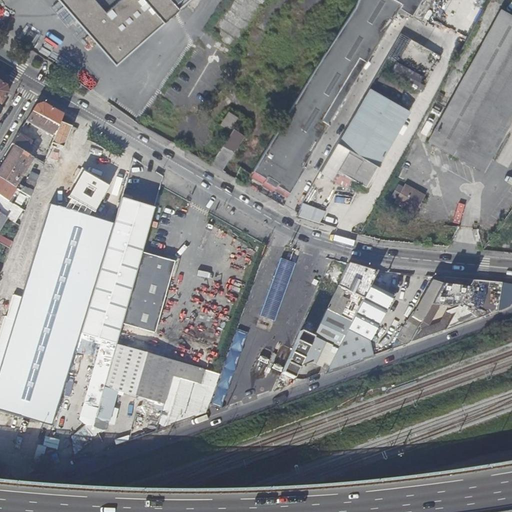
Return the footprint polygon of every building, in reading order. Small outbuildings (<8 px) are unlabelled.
[(190,0),(59,0),(116,65),(190,0)] [(359,0),(355,10),(252,173),(288,195),(304,170),(301,168),(399,8),(413,15),(422,0),(359,0)] [(476,167),(511,101),(511,14),(503,10),(429,142),(476,167)] [(416,89),(420,83),(423,78),(396,63),(389,74),(416,89)] [(0,104),(1,105),(8,93),(7,85),(0,81),(0,104)] [(425,86),(420,83),(416,89),(421,92),(425,86)] [(379,166),(398,134),(410,113),(370,89),(319,175),(331,182),(338,171),(366,187),(379,166)] [(511,122),(511,101),(476,167),(484,172),(511,122)] [(61,122),(64,115),(43,103),(36,106),(27,121),(51,134),(55,136),(61,122)] [(229,113),(220,125),(229,131),(237,118),(229,113)] [(53,143),(64,147),(72,127),(61,122),(55,136),(53,143)] [(234,129),(210,165),(222,172),(245,136),(234,129)] [(16,146),(26,153),(26,152),(30,146),(32,143),(19,134),(12,144),(16,146)] [(51,146),(53,143),(55,136),(51,134),(47,144),(51,146)] [(45,186),(48,187),(64,147),(53,143),(51,146),(44,163),(44,164),(43,166),(42,171),(39,176),(37,183),(45,186)] [(38,160),(44,163),(51,146),(47,144),(45,144),(41,153),(38,160)] [(38,169),(42,171),(43,166),(44,164),(26,153),(16,146),(13,150),(10,148),(6,155),(9,157),(0,170),(0,178),(4,181),(14,187),(31,159),(41,165),(38,169)] [(26,152),(38,160),(41,153),(30,146),(26,152)] [(4,317),(0,330),(0,410),(50,425),(81,334),(115,223),(86,216),(90,211),(94,211),(108,186),(80,171),(68,198),(70,199),(64,210),(50,206),(23,297),(14,294),(7,317),(4,317)] [(31,197),(37,183),(39,176),(34,174),(32,172),(23,193),(30,197),(31,197)] [(397,200),(404,188),(399,185),(392,197),(397,200)] [(406,185),(404,188),(397,200),(395,204),(415,215),(426,196),(406,185)] [(10,203),(23,210),(30,197),(23,193),(17,189),(10,203)] [(81,334),(116,345),(121,325),(142,253),(154,208),(130,201),(132,196),(125,194),(123,200),(122,199),(115,223),(81,334)] [(8,218),(15,223),(23,210),(10,203),(0,196),(0,213),(5,216),(8,218)] [(0,231),(8,218),(5,216),(0,213),(0,231)] [(0,239),(0,242),(10,249),(13,243),(2,237),(0,239)] [(142,253),(121,325),(155,334),(175,263),(142,253)] [(319,281),(325,261),(317,258),(310,278),(319,281)] [(313,338),(299,367),(312,363),(321,367),(318,372),(326,371),(376,272),(377,271),(359,266),(357,269),(348,265),(313,338)] [(276,279),(281,267),(280,267),(272,288),(273,288),(276,279)] [(293,272),(281,267),(276,279),(273,288),(284,293),(285,293),(293,272)] [(326,371),(325,374),(373,356),(369,342),(392,298),(379,291),(387,277),(376,272),(326,371)] [(419,327),(410,343),(445,330),(473,280),(446,277),(443,284),(421,322),(419,327)] [(473,280),(445,330),(497,311),(501,283),(473,280)] [(433,281),(412,317),(421,322),(443,284),(433,281)] [(279,307),(284,293),(273,288),(268,303),(279,307)] [(267,302),(267,303),(259,323),(272,328),(280,307),(279,307),(268,303),(267,302)] [(412,317),(409,322),(419,327),(421,322),(412,317)] [(409,322),(394,349),(410,343),(419,327),(409,322)] [(220,406),(243,333),(233,330),(210,403),(220,406)] [(300,332),(281,376),(293,380),(299,367),(313,338),(300,332)] [(173,376),(189,381),(194,366),(116,345),(104,387),(165,404),(173,376)] [(194,366),(189,381),(201,384),(205,369),(194,366)]
